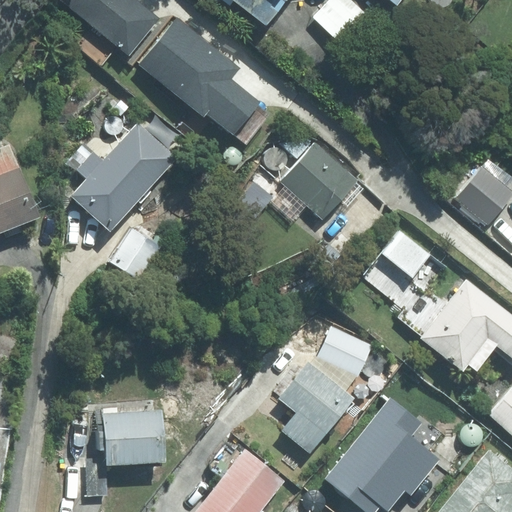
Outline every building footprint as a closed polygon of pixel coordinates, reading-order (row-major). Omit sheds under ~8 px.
[(232,0),(258,20),(273,0),(232,0)] [(144,51),(162,65),(177,46),(158,31),(144,51)] [(81,176),(66,191),(102,226),(169,157),(133,123),(99,158),(89,148),(71,167),(81,176)] [(301,137),(277,142),(293,157),(307,143),(301,137)] [(352,179),(312,141),(276,179),(316,217),(352,179)] [(0,223),(33,210),(5,143),(0,144),(0,223)] [(511,207),(475,178),(454,203),(489,233),(511,207)] [(128,225),(106,257),(132,275),(154,244),(128,225)] [(396,229),(380,248),(404,269),(420,250),(396,229)] [(421,285),(397,316),(417,332),(415,335),(456,366),(459,361),(470,368),(490,341),(511,358),(511,314),(462,277),(443,301),(421,285)] [(303,359),(272,395),(290,410),(276,426),(302,448),(347,397),(359,409),(382,382),(358,371),(370,344),(327,324),(315,352),(307,361),(303,359)] [(392,397),(394,399),(395,400),(396,400),(398,402),(401,403),(404,403),(406,403),(409,403),(412,402),(414,400),(416,398),(418,396),(419,394),(420,391),(421,388),(421,386),(420,383),(419,380),(418,378),(416,376),(414,374),(411,373),(409,372),(406,371),(403,372),(401,372),(398,373),(396,374),(394,376),(392,378),(390,381),(389,383),(389,386),(389,389),(390,392),(391,394),(392,397)] [(511,384),(486,412),(511,436),(511,384)] [(384,394),(317,473),(363,511),(365,511),(375,501),(381,506),(398,486),(405,492),(435,457),(407,433),(417,421),(384,394)] [(76,442),(62,442),(63,494),(105,494),(103,459),(157,457),(155,404),(91,406),(92,444),(99,444),(99,456),(77,456),(76,442)] [(458,417),(432,448),(453,465),(478,434),(458,417)] [(240,445),(187,508),(191,511),(249,511),(278,477),(240,445)] [(511,511),(511,490),(509,488),(511,484),(511,469),(482,446),(427,511),(511,511)]
